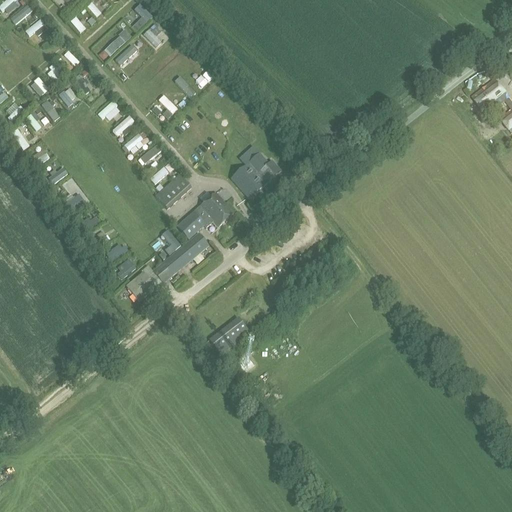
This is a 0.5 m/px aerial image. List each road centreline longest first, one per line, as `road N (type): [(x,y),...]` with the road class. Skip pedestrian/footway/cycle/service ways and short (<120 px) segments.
road 1 (unclassified): [(187,294),(511,37)]
road 2 (track): [(187,294),(0,441)]
